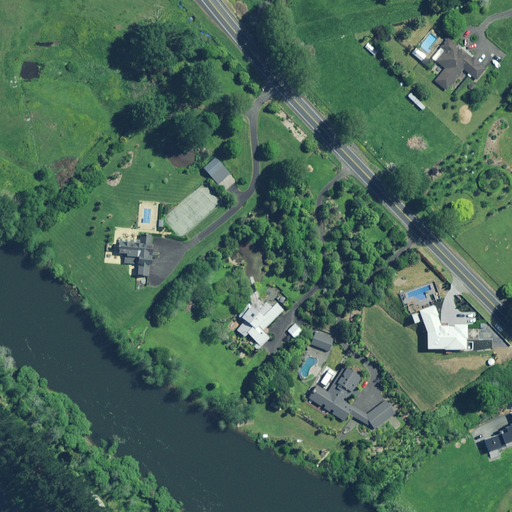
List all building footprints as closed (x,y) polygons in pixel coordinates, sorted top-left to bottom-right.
[(476,80),(485,70),(448,39),(440,49),(444,52),(436,61),(445,69),(434,81),(446,91),(464,69),(476,80)] [(425,56),(416,49),(412,53),(421,61),(425,56)] [(231,174),(216,157),(204,168),(218,185),(231,174)] [(158,247),(152,246),(152,243),(153,234),(140,233),(140,240),(119,239),(118,253),(124,253),(124,263),(138,264),(137,275),(150,276),(151,263),(151,257),(158,257),(158,247)] [(288,301),(280,293),(276,297),(284,305),(288,301)] [(264,305),(259,300),(251,307),(249,305),(238,315),(245,322),(236,330),(244,337),(248,333),(261,347),(269,338),(262,331),(283,310),(276,303),(272,308),(266,302),(264,305)] [(438,327),(432,307),(417,312),(425,333),(424,350),(464,351),(464,342),(464,339),(465,339),(465,326),(452,326),(452,328),(438,327)] [(302,331),(295,324),(288,331),(295,339),(302,331)] [(334,339),(316,332),(311,344),(329,351),(334,339)] [(346,402),(361,379),(342,367),(327,391),(317,385),(309,399),(320,406),(322,404),(325,406),(324,408),(329,412),(330,409),(334,411),(332,414),(345,421),(347,418),(350,419),(352,416),(367,426),(369,422),(375,429),(396,415),(386,401),(366,415),(346,402)] [(333,376),(327,372),(320,383),(326,387),(333,376)] [(511,428),(508,430),(507,429),(500,432),(501,434),(485,440),(489,451),(501,447),(502,449),(511,445),(511,428)]
